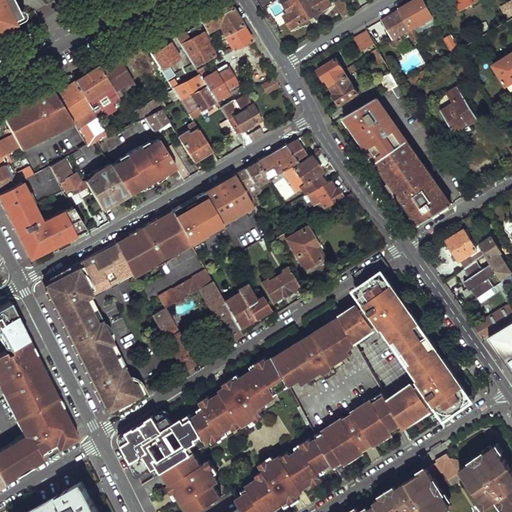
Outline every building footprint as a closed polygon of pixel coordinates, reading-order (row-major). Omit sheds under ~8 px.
[(0,0),(0,25),(10,20),(8,16),(17,11),(11,0),(0,0)] [(60,0),(64,9),(66,8),(81,0),(60,0)] [(291,0),(285,4),(289,13),(284,16),(292,29),(332,5),(328,0),(291,0)] [(337,0),(334,2),(343,16),(350,11),(343,0),(337,0)] [(400,9),(415,33),(420,41),(424,39),(416,27),(433,16),(424,0),(415,0),(411,2),(400,9)] [(432,0),(435,5),(443,0),(447,0),(450,4),(457,1),(461,9),(476,0),(432,0)] [(197,13),(208,31),(218,25),(224,34),(242,24),(238,16),(232,8),(217,3),(197,13)] [(510,19),(511,17),(511,10),(507,3),(502,6),(510,19)] [(383,19),(398,45),(405,41),(400,34),(408,29),(412,35),(415,33),(400,9),(392,13),(383,19)] [(0,30),(21,20),(17,11),(8,16),(10,20),(0,25),(0,30)] [(224,34),(234,50),(244,45),(253,41),(248,33),(242,24),(224,34)] [(176,36),(196,68),(201,66),(202,65),(200,61),(215,54),(199,25),(176,36)] [(354,38),(362,51),(375,43),(368,30),(354,38)] [(446,39),(454,52),(461,48),(453,34),(446,39)] [(249,56),(244,45),(234,50),(233,51),(238,62),(249,56)] [(373,50),(377,56),(382,54),(378,48),(373,50)] [(511,81),(511,52),(494,64),(507,85),(511,81)] [(377,56),(381,62),(386,60),(382,54),(377,56)] [(100,66),(119,97),(123,95),(119,89),(125,85),(127,88),(134,83),(115,56),(100,66)] [(319,69),(325,79),(327,78),(331,85),(348,75),(338,57),(319,69)] [(201,66),(207,76),(212,74),(206,63),(202,65),(201,66)] [(207,86),(217,101),(221,107),(226,105),(221,97),(228,93),(227,91),(238,84),(226,64),(214,71),(215,72),(212,74),(207,76),(201,66),(196,68),(200,74),(207,86)] [(75,81),(92,107),(98,103),(94,98),(108,89),(115,100),(119,97),(100,66),(75,81)] [(162,71),(168,80),(176,75),(170,66),(162,71)] [(380,78),(388,91),(393,88),(400,84),(392,70),(380,78)] [(170,83),(181,100),(190,95),(207,86),(200,74),(178,86),(175,80),(170,83)] [(73,120),(92,107),(75,81),(71,75),(61,80),(51,86),(70,116),(73,120)] [(334,94),(340,103),(359,91),(348,75),(331,85),(336,92),(334,94)] [(279,87),(274,78),(262,85),(267,94),(279,87)] [(406,93),(400,84),(393,88),(399,98),(406,93)] [(20,101),(0,111),(17,144),(33,136),(70,116),(51,86),(20,101)] [(190,95),(198,108),(199,110),(217,101),(207,86),(190,95)] [(181,100),(189,113),(198,108),(190,95),(181,100)] [(138,112),(141,119),(147,117),(162,109),(164,108),(158,96),(151,100),(153,101),(138,112)] [(442,110),(457,134),(480,120),(466,96),(442,110)] [(344,116),(419,225),(452,205),(377,97),(344,116)] [(221,107),(236,131),(245,146),(253,141),(250,135),(246,129),(263,120),(254,105),(237,114),(230,103),(226,105),(221,107)] [(73,120),(78,128),(97,115),(92,107),(73,120)] [(147,117),(154,130),(170,121),(162,109),(147,117)] [(70,116),(33,136),(34,138),(36,137),(38,137),(41,136),(47,133),(55,127),(59,127),(73,120),(70,116)] [(107,130),(110,135),(136,122),(132,117),(107,130)] [(179,136),(194,161),(213,150),(198,127),(190,133),(188,130),(179,136)] [(250,135),(253,141),(266,134),(263,128),(250,135)] [(86,141),(89,146),(110,135),(107,130),(86,141)] [(230,134),(239,149),(245,146),(236,131),(230,134)] [(33,136),(17,144),(20,149),(29,144),(31,140),(34,138),(33,136)] [(158,137),(112,163),(130,194),(176,167),(173,162),(158,137)] [(295,139),(286,145),(297,161),(310,154),(308,150),(304,152),(295,139)] [(258,160),(267,175),(269,178),(284,169),(291,165),(297,161),(286,145),(258,160)] [(0,190),(19,181),(17,177),(11,179),(4,165),(8,164),(3,154),(0,155),(0,190)] [(297,175),(302,184),(300,185),(305,193),(306,193),(324,182),(317,172),(321,169),(310,155),(292,166),(291,165),(284,169),(290,180),(297,175)] [(64,158),(51,165),(60,182),(62,182),(66,190),(72,187),(76,192),(85,188),(81,182),(77,173),(74,175),(64,158)] [(176,167),(184,180),(190,176),(179,158),(173,162),(176,167)] [(236,176),(243,189),(267,175),(258,160),(234,174),(236,176)] [(102,173),(87,180),(103,208),(112,204),(121,199),(130,194),(112,163),(101,169),(102,173)] [(33,174),(29,166),(19,171),(21,175),(17,177),(19,181),(20,180),(33,174)] [(211,204),(217,216),(222,223),(253,205),(243,189),(236,176),(205,194),(211,204)] [(307,203),(314,213),(342,196),(341,195),(344,193),(341,187),(338,188),(337,187),(335,188),(329,179),(324,182),(306,193),(311,201),(307,203)] [(19,181),(0,190),(0,197),(17,231),(24,227),(28,235),(20,238),(26,250),(33,246),(37,253),(86,228),(73,206),(41,221),(20,180),(19,181)] [(333,204),(335,207),(337,206),(340,210),(357,200),(352,193),(333,204)] [(204,208),(211,220),(217,216),(211,204),(204,208)] [(175,217),(186,236),(205,225),(194,206),(175,217)] [(130,237),(117,244),(132,273),(147,264),(148,265),(156,261),(157,264),(172,256),(170,253),(177,249),(176,247),(189,240),(186,236),(175,217),(173,212),(158,220),(157,218),(148,222),(150,226),(148,227),(149,230),(144,234),(142,230),(139,232),(137,229),(128,234),(130,237)] [(464,220),(468,226),(470,230),(478,226),(472,215),(464,220)] [(148,222),(137,229),(139,232),(142,230),(144,234),(149,230),(148,227),(150,226),(148,222)] [(446,240),(459,260),(460,259),(466,269),(487,256),(480,245),(470,230),(468,226),(446,240)] [(17,231),(20,238),(28,235),(24,227),(17,231)] [(288,238),(304,268),(324,257),(307,227),(288,238)] [(273,240),(276,246),(288,238),(285,233),(273,240)] [(493,237),(480,245),(503,282),(504,282),(508,288),(511,285),(511,270),(502,256),(504,255),(493,237)] [(177,249),(179,252),(192,244),(189,240),(176,247),(177,249)] [(115,241),(50,279),(46,291),(50,300),(56,297),(61,307),(55,310),(69,338),(75,335),(84,353),(78,356),(91,383),(98,380),(106,397),(104,398),(102,399),(102,401),(102,403),(102,405),(103,407),(104,408),(106,411),(107,412),(111,413),(115,412),(119,411),(138,399),(132,387),(127,389),(119,373),(118,374),(81,299),(132,273),(117,244),(115,241)] [(33,246),(26,250),(29,257),(37,253),(33,246)] [(179,252),(177,249),(170,253),(172,256),(172,257),(179,253),(179,252)] [(468,275),(478,291),(500,277),(487,256),(466,269),(453,277),(457,282),(468,275)] [(158,265),(157,264),(156,261),(148,265),(150,268),(150,269),(158,265)] [(147,264),(132,273),(134,277),(150,268),(148,265),(147,264)] [(262,282),(273,302),(291,292),(289,290),(298,285),(288,267),(283,270),(284,272),(268,282),(266,279),(262,282)] [(207,270),(159,296),(166,308),(201,289),(213,282),(209,274),(207,270)] [(118,374),(119,373),(121,372),(86,301),(134,277),(132,273),(81,299),(118,374)] [(362,309),(359,303),(341,316),(354,340),(376,326),(374,323),(378,320),(423,390),(418,393),(415,386),(389,402),(404,430),(433,412),(431,408),(434,406),(436,408),(439,410),(444,412),(448,412),(453,412),(459,410),(463,405),(465,400),(465,395),(465,390),(462,385),(458,381),(452,378),(446,378),(442,372),(450,367),(405,302),(397,307),(393,301),(395,297),(396,292),(395,287),(392,282),(388,279),(385,277),(381,276),(376,276),(372,278),(368,280),(365,283),(363,285),(362,289),(361,293),(361,296),(363,300),(364,303),(367,306),(362,309)] [(213,282),(201,289),(209,303),(221,296),(213,282)] [(395,297),(393,301),(397,307),(405,302),(392,282),(395,287),(396,292),(395,297)] [(239,292),(254,318),(270,308),(262,295),(255,299),(246,283),(237,288),(239,292)] [(224,301),(238,328),(254,318),(239,292),(224,301)] [(215,325),(225,345),(242,334),(238,328),(224,301),(221,296),(209,303),(219,323),(215,325)] [(475,325),(483,338),(489,334),(511,320),(511,296),(507,300),(510,305),(475,325)] [(56,297),(50,300),(55,310),(61,307),(56,297)] [(10,301),(0,307),(0,353),(29,338),(10,301)] [(173,322),(166,308),(153,315),(161,329),(173,322)] [(274,357),(288,382),(289,384),(300,377),(310,371),(312,375),(322,369),(324,372),(335,365),(333,363),(342,357),(340,354),(351,348),(350,347),(356,343),(354,340),(341,316),(312,334),(315,339),(305,345),(302,340),(274,357)] [(511,320),(489,334),(511,367),(511,320)] [(161,329),(183,371),(200,361),(189,341),(184,344),(173,322),(161,329)] [(312,334),(302,340),(305,345),(315,339),(312,334)] [(75,335),(69,338),(78,356),(84,353),(75,335)] [(29,338),(0,353),(0,383),(1,383),(5,391),(1,393),(23,433),(26,431),(29,437),(26,439),(25,436),(0,449),(0,474),(4,482),(44,459),(42,455),(58,446),(60,448),(78,437),(35,350),(29,338)] [(340,354),(342,357),(353,351),(351,348),(340,354)] [(206,440),(208,444),(241,424),(242,426),(262,414),(258,407),(280,394),(276,389),(288,382),(274,357),(233,382),(226,386),(221,389),(222,392),(202,404),(206,410),(194,418),(206,440)] [(458,381),(462,385),(450,367),(442,372),(446,378),(452,378),(458,381)] [(312,375),(310,371),(300,377),(302,382),(312,375)] [(98,380),(91,383),(103,407),(102,405),(102,403),(102,401),(102,399),(104,398),(106,397),(98,380)] [(138,399),(143,396),(137,384),(132,387),(138,399)] [(319,440),(319,441),(332,465),(336,472),(366,454),(360,443),(356,436),(365,430),(370,437),(376,448),(404,430),(389,402),(384,394),(341,420),(342,423),(333,428),(331,427),(322,432),(325,437),(319,440)] [(181,461),(193,454),(189,448),(199,442),(199,443),(206,440),(194,418),(190,412),(173,422),(168,415),(167,415),(166,413),(165,412),(162,411),(155,415),(154,415),(147,419),(150,423),(146,425),(144,423),(136,428),(135,427),(127,432),(128,433),(127,434),(125,434),(124,435),(123,437),(122,438),(122,441),(122,442),(123,444),(128,453),(128,454),(132,461),(132,462),(136,469),(146,464),(148,467),(153,465),(159,475),(164,472),(181,461)] [(365,430),(356,436),(360,443),(370,437),(365,430)] [(325,437),(322,432),(317,436),(319,440),(325,437)] [(238,501),(241,506),(244,511),(272,511),(291,501),(299,496),(306,492),(305,490),(323,479),(320,473),(332,465),(319,441),(287,461),(285,458),(263,471),(267,477),(247,488),(250,494),(238,501)] [(511,463),(498,443),(488,449),(490,452),(485,455),(479,460),(473,463),(472,461),(462,468),(489,505),(502,495),(511,508),(511,480),(504,469),(511,463)] [(488,449),(487,447),(482,451),(485,455),(490,452),(488,449)] [(189,474),(171,485),(175,491),(180,499),(184,505),(187,503),(192,511),(201,511),(222,499),(215,487),(220,483),(207,462),(201,465),(194,453),(193,454),(181,461),(189,474)] [(436,482),(432,477),(437,474),(442,471),(448,481),(460,473),(460,463),(458,460),(452,459),(450,458),(447,454),(442,458),(409,479),(414,488),(397,500),(391,490),(382,496),(392,511),(437,511),(453,502),(446,491),(443,493),(439,487),(436,482)] [(479,460),(476,455),(470,459),(472,461),(473,463),(479,460)] [(189,474),(181,461),(164,472),(171,485),(189,474)] [(138,474),(143,485),(155,477),(149,467),(138,474)] [(414,488),(409,479),(391,490),(397,500),(414,488)] [(99,511),(83,482),(28,511),(99,511)] [(448,490),(444,484),(439,487),(443,493),(446,491),(448,490)] [(175,491),(171,493),(175,501),(180,499),(175,491)] [(299,496),(291,501),(293,504),(302,499),(299,496)] [(392,511),(382,496),(376,500),(378,503),(364,511),(392,511)] [(192,511),(187,503),(184,505),(187,511),(192,511)]
